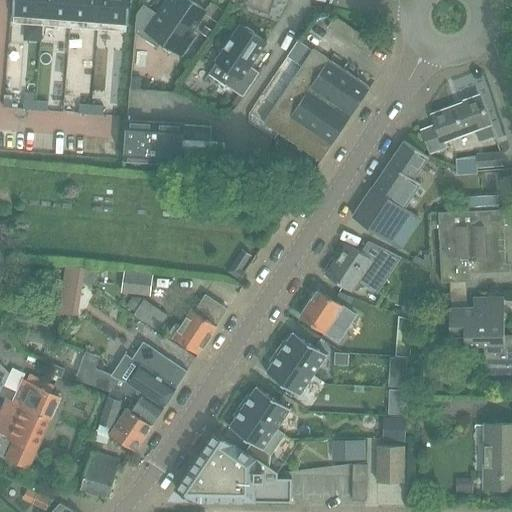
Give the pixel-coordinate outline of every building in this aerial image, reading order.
[(44,0),(15,0),(14,23),(42,25),(44,0)] [(44,0),(42,25),(70,28),(72,0),(44,0)] [(72,0),(70,28),(98,30),(99,0),(72,0)] [(99,0),(98,30),(126,32),(128,0),(99,0)] [(137,15),(135,33),(158,49),(163,42),(182,55),(195,35),(192,33),(206,11),(189,0),(168,0),(158,15),(143,5),(137,15)] [(328,27),(343,38),(350,27),(335,17),(328,27)] [(208,74),(243,98),(260,73),(250,66),(266,42),(241,25),(208,74)] [(313,49),(264,123),(321,161),(371,88),(313,49)] [(422,132),(429,150),(430,153),(445,148),(443,142),(475,130),(480,142),(494,136),(479,96),(464,102),(465,103),(432,115),(436,126),(422,132)] [(24,109),(36,110),(36,102),(24,101),(24,109)] [(36,102),(36,110),(48,111),(48,103),(36,102)] [(79,113),(91,114),(92,106),(80,105),(79,113)] [(92,106),(91,114),(103,115),(104,107),(92,106)] [(125,161),(150,163),(209,167),(210,151),(215,152),(215,143),(211,143),(212,127),(128,121),(125,161)] [(354,218),(390,242),(410,213),(405,209),(421,184),(414,180),(429,157),(406,141),(354,218)] [(477,155),(477,160),(478,167),(479,167),(503,165),(502,153),(477,155)] [(478,167),(477,160),(457,161),(458,173),(480,171),(479,167),(478,167)] [(473,273),(496,272),(496,265),(503,265),(502,229),(505,229),(504,210),(440,212),(443,282),(473,281),(473,273)] [(381,287),(401,257),(369,242),(361,253),(348,244),(347,246),(338,260),(327,276),(352,292),(359,281),(360,282),(362,280),(369,284),(371,280),(381,287)] [(243,250),(228,272),(240,280),(246,272),(242,269),(250,257),(251,255),(243,250)] [(66,265),(64,281),(59,313),(78,316),(83,282),(85,268),(66,265)] [(86,268),(85,268),(83,282),(92,288),(97,277),(109,278),(110,268),(86,266),(86,268)] [(124,272),(122,292),(151,295),(153,276),(124,272)] [(382,296),(394,300),(398,288),(386,284),(382,296)] [(318,290),(300,316),(339,342),(356,316),(318,290)] [(181,327),(175,324),(170,332),(175,336),(173,338),(199,355),(218,327),(217,326),(228,309),(206,295),(195,311),(192,310),(181,327)] [(465,347),(484,347),(484,346),(504,346),(504,336),(504,297),(473,298),(474,308),(450,308),(450,330),(465,330),(465,347)] [(133,315),(142,321),(157,331),(167,315),(144,299),(133,315)] [(398,331),(396,356),(410,357),(412,331),(398,331)] [(284,341),(278,351),(313,375),(327,354),(294,332),(289,340),(284,341)] [(484,346),(484,347),(485,381),(511,380),(511,336),(504,336),(504,346),(484,346)] [(144,342),(132,359),(177,389),(188,372),(162,354),(144,342)] [(300,396),(313,375),(278,351),(271,361),(272,365),(266,373),(300,396)] [(139,400),(132,412),(152,426),(164,407),(126,383),(114,379),(111,376),(96,369),(100,358),(86,352),(76,380),(110,392),(112,388),(122,392),(131,397),(131,396),(139,400)] [(126,354),(111,376),(114,379),(126,383),(164,407),(177,389),(132,359),(126,354)] [(0,394),(4,397),(4,398),(21,406),(51,420),(61,400),(23,382),(18,393),(3,385),(9,372),(0,367),(0,394)] [(241,405),(277,429),(291,409),(258,386),(252,394),(248,395),(241,405)] [(121,401),(109,397),(100,425),(112,429),(113,425),(121,401)] [(277,429),(241,405),(234,415),(235,420),(230,427),(271,455),(286,434),(277,429)] [(7,438),(37,452),(51,420),(21,406),(7,437),(7,438)] [(112,429),(110,435),(111,435),(119,440),(135,451),(136,450),(151,427),(152,426),(132,412),(128,410),(127,409),(121,419),(116,416),(112,429)] [(511,424),(486,424),(485,468),(485,488),(511,488),(511,424)] [(278,473),(216,431),(176,489),(195,502),(195,501),(292,502),(292,479),(278,478),(278,473)] [(0,455),(29,469),(37,452),(7,438),(7,437),(0,433),(0,455)] [(378,482),(404,483),(405,446),(378,446),(378,482)] [(81,490),(109,498),(121,460),(92,451),(81,490)] [(367,501),(368,465),(353,464),(352,500),(367,501)] [(52,499),(37,492),(32,504),(47,511),(52,499)] [(51,511),(75,511),(74,511),(69,507),(60,503),(51,511)]
